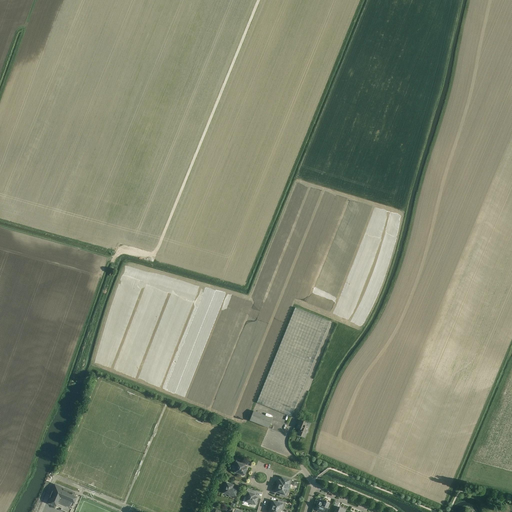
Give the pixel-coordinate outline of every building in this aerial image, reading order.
[(291,417),(291,416),(329,321),(295,308),(256,403),(291,417)] [(268,428),(272,419),(253,411),(249,420),(268,428)] [(306,423),(299,420),(296,427),(299,429),(297,434),(304,437),(305,433),(306,433),(307,431),(306,430),(308,427),(304,426),(305,423),(306,423)] [(242,476),(243,476),(244,476),(244,475),(245,472),(246,468),(243,467),(245,462),(236,459),(234,466),(236,467),(234,472),(240,474),(240,475),(241,475),(241,476),(242,476)] [(277,486),(289,490),(289,489),(289,488),(290,487),(290,486),(291,481),(281,478),(280,480),(278,480),(277,480),(277,481),(277,482),(277,483),(277,486)] [(235,498),(237,490),(232,488),(232,485),(229,484),(226,483),(225,483),(224,483),(224,484),(224,485),(224,486),(225,487),(223,493),(228,494),(228,496),(235,498)] [(74,503),(75,501),(76,497),(73,496),(74,493),(54,484),(47,502),(56,506),(59,507),(58,509),(66,511),(69,511),(74,503)] [(289,490),(277,486),(276,488),(275,488),(275,489),(274,489),(274,490),(274,491),(274,492),(275,492),(281,494),(280,496),(286,498),(288,493),(289,492),(289,491),(289,490)] [(253,505),(254,505),(255,505),(255,504),(256,501),(257,497),(254,497),(255,491),(247,489),(245,495),(247,496),(245,501),(251,503),(251,504),(252,505),(253,505)] [(270,507),(282,511),(283,510),(284,509),(284,508),(283,507),(285,502),(279,500),(278,503),(272,501),(271,501),(271,502),(270,503),(270,504),(271,504),(271,505),(270,507)] [(327,508),(329,503),(323,500),(322,503),(319,502),(318,505),(316,510),(320,511),(326,511),(328,509),(327,508)]
